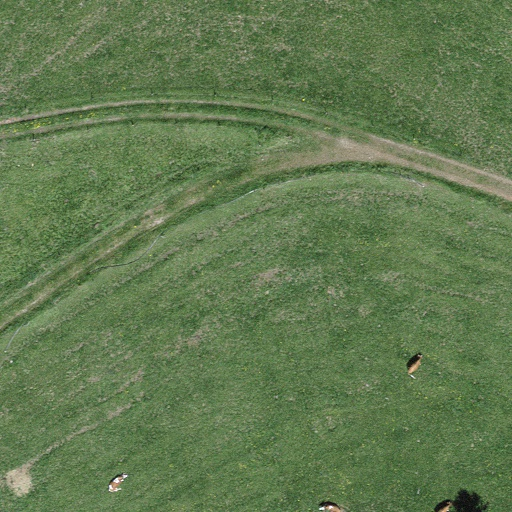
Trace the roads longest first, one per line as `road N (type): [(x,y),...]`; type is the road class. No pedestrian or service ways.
road 1 (track): [(511,194),(377,146),(267,169),(170,210),(0,319)]
road 2 (track): [(377,146),(309,123),(208,105),(93,110),(0,127)]
